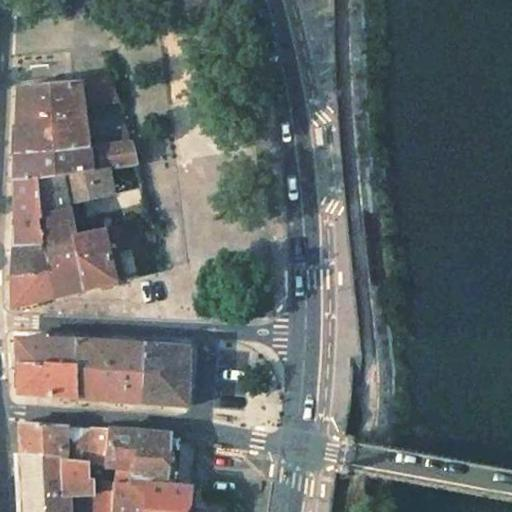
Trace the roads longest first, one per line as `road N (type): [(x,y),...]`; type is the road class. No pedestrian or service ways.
road 1 (unknown): [(54,35),(138,59),(178,101),(208,330)]
road 2 (primary): [(265,0),(297,162),(304,334)]
road 3 (tertiary): [(304,334),(0,323)]
road 4 (tertiary): [(0,409),(295,445)]
road 5 (residential): [(511,484),(295,445)]
